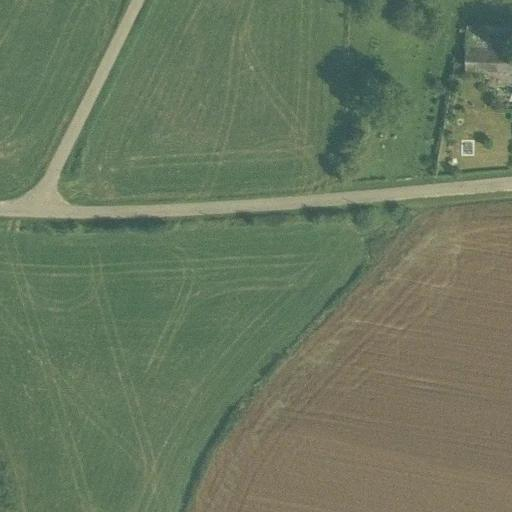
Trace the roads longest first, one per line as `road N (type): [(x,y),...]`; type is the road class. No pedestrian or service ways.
road 1 (unclassified): [(30,210),(146,212),(511,184)]
road 2 (unclassified): [(134,0),(30,210)]
